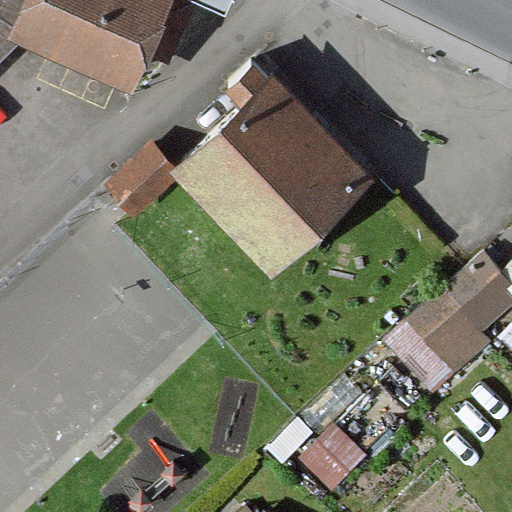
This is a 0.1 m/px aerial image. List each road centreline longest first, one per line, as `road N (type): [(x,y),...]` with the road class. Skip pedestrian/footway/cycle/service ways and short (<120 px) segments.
road 1 (residential): [(259,0),(129,142),(0,258)]
road 2 (unknown): [(289,0),(303,22),(505,199)]
